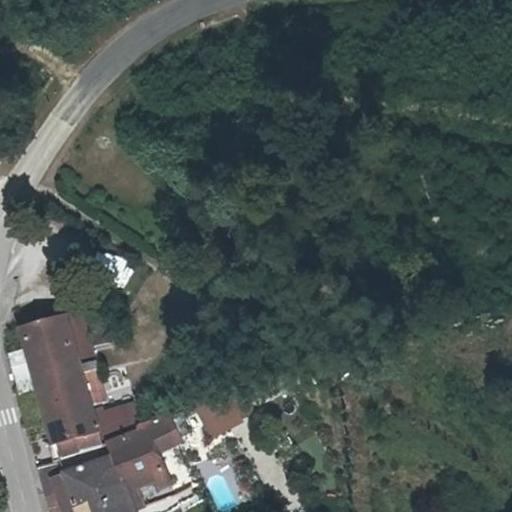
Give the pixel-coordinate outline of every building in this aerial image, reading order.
[(184,278),(194,265),(169,245),(159,258),(184,278)] [(55,320),(74,315),(71,304),(34,313),(37,324),(55,320)] [(85,422),(82,411),(97,407),(91,380),(87,381),(84,371),(88,370),(82,349),(75,322),(74,315),(58,319),(55,320),(37,324),(34,313),(11,319),(14,331),(37,422),(47,462),(93,444),(116,436),(111,415),(85,422)] [(112,314),(85,319),(93,346),(104,344),(118,341),(112,314)] [(86,348),(93,346),(85,319),(80,320),(86,348)] [(10,367),(17,392),(28,389),(22,364),(10,367)] [(238,380),(194,405),(211,437),(256,411),(238,380)] [(111,415),(116,436),(130,434),(124,411),(111,415)] [(177,511),(176,508),(193,502),(183,478),(168,483),(142,433),(130,434),(116,436),(93,444),(47,462),(23,471),(36,511),(177,511)]
